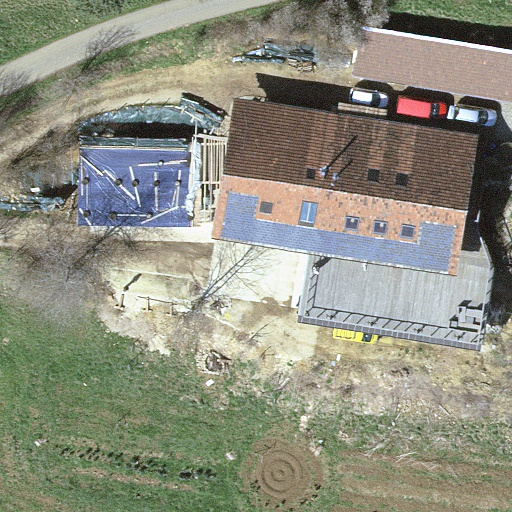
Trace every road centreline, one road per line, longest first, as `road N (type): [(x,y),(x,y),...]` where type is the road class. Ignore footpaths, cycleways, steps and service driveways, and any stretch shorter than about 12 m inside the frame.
road 1 (track): [(0,227),(246,261)]
road 2 (unclassified): [(220,0),(0,82)]
